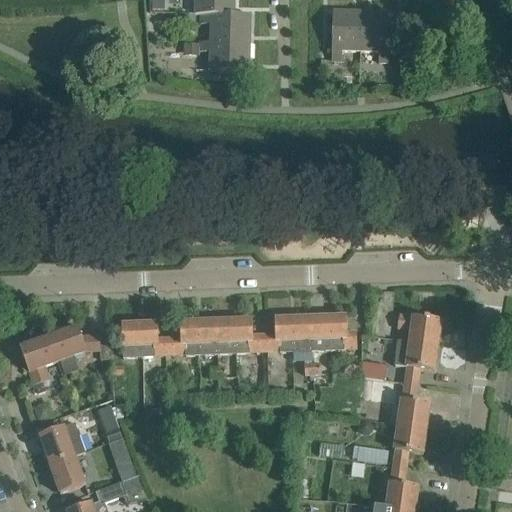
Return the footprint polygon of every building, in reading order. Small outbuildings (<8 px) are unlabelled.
[(235,17),(235,16),(235,0),(193,0),(193,15),(235,17)] [(426,0),(426,2),(464,14),(467,0),(426,0)] [(153,2),(153,14),(164,14),(164,2),(153,2)] [(361,54),(362,14),(333,13),(332,63),(342,63),(342,53),(361,54)] [(390,15),(362,14),(361,54),(379,54),(379,64),(389,65),(390,15)] [(235,17),(193,15),(193,17),(194,17),(198,17),(198,27),(209,27),(209,44),(250,45),(251,17),(235,16),(235,17)] [(487,15),(483,25),(491,27),(495,18),(487,15)] [(193,17),(182,17),(182,27),(194,27),(194,17),(193,17)] [(197,43),(185,43),(185,58),(197,58),(197,43)] [(250,45),(209,44),(209,45),(200,45),(200,53),(210,54),(210,73),(249,74),(250,45)] [(390,80),(400,80),(402,81),(402,72),(402,66),(391,65),(391,72),(390,72),(390,80)] [(348,84),(360,84),(360,74),(348,74),(348,84)] [(273,312),(292,311),(291,297),(273,298),(273,312)] [(410,344),(438,348),(442,323),(413,319),(413,320),(400,318),(398,331),(412,333),(410,344)] [(331,353),(344,353),(357,352),(357,334),(348,334),(347,319),(329,320),(331,353)] [(329,320),(311,321),(312,354),(331,353),(329,320)] [(294,355),(293,321),(275,322),(275,337),(265,337),(266,356),(294,355)] [(311,321),(293,321),(294,355),(312,354),(311,321)] [(266,356),(265,337),(253,338),(253,323),(235,324),(236,357),(266,356)] [(218,358),(216,324),(198,325),(200,358),(218,358)] [(235,324),(216,324),(218,358),(236,357),(235,324)] [(181,340),(170,341),(171,359),(200,358),(198,325),(180,325),(181,340)] [(141,360),(154,360),(171,359),(170,341),(158,341),(158,326),(140,327),(141,360)] [(122,328),(123,351),(123,361),(141,360),(140,327),(122,328)] [(49,339),(58,365),(87,355),(100,354),(100,339),(82,339),(78,329),(49,339)] [(58,365),(49,339),(20,350),(29,375),(30,374),(35,387),(49,382),(44,370),(58,365)] [(111,363),(110,344),(101,344),(101,364),(111,363)] [(438,348),(410,344),(404,386),(418,388),(421,371),(435,373),(438,348)] [(362,363),(362,380),(369,381),(371,365),(362,363)] [(276,365),(268,366),(268,376),(277,376),(276,365)] [(306,366),(305,366),(305,378),(313,377),(313,376),(313,366),(306,366)] [(313,366),(313,376),(313,377),(321,377),(321,366),(320,366),(313,366)] [(211,370),(210,370),(210,381),(218,381),(218,369),(211,370)] [(225,369),(218,369),(218,381),(226,380),(226,369),(225,369)] [(366,381),(363,400),(394,405),(397,385),(366,381)] [(404,386),(398,427),(427,431),(430,406),(416,404),(418,388),(404,386)] [(81,400),(77,402),(80,412),(89,408),(88,403),(81,400)] [(148,409),(149,417),(166,416),(166,408),(148,409)] [(100,412),(105,433),(116,430),(111,409),(100,412)] [(41,410),(35,412),(39,424),(51,420),(49,414),(41,410)] [(51,469),(87,456),(75,425),(39,438),(51,469)] [(427,431),(398,427),(393,469),(407,471),(409,455),(423,457),(427,431)] [(119,431),(106,436),(110,445),(122,440),(119,431)] [(358,448),(356,460),(386,465),(389,452),(358,448)] [(87,456),(51,469),(60,496),(79,489),(86,487),(76,460),(87,456)] [(131,467),(119,471),(123,483),(135,478),(131,467)] [(393,469),(387,511),(397,511),(415,511),(418,489),(404,487),(407,471),(393,469)] [(102,507),(125,498),(120,484),(97,493),(102,507)]
